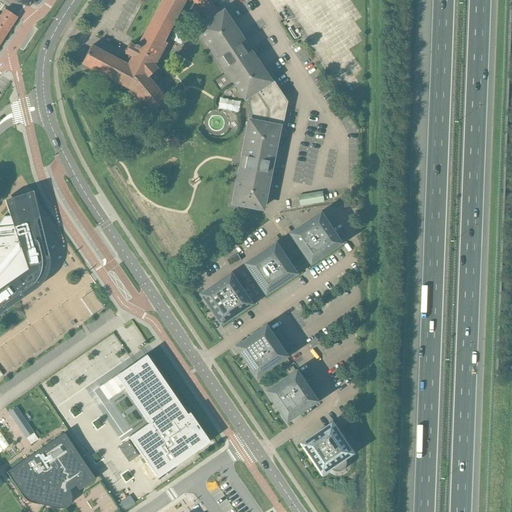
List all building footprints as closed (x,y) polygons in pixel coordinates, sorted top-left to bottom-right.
[(232,203),(261,209),(278,128),(281,129),(286,102),(271,80),(268,82),(222,13),(219,15),(208,0),(162,0),(136,49),(130,45),(125,53),(132,57),(127,66),(91,47),(82,64),(131,90),(150,113),(165,100),(146,78),(155,70),(153,66),(165,43),(162,42),(183,0),(187,0),(189,1),(191,0),(192,0),(208,22),(198,29),(244,99),(247,97),(252,122),(248,121),(232,203)] [(0,21),(10,29),(17,18),(5,10),(0,16),(0,15),(0,21)] [(0,36),(4,39),(10,29),(0,21),(0,36)] [(32,189),(3,198),(8,214),(3,214),(0,219),(0,311),(14,302),(35,287),(38,284),(41,281),(44,278),(45,274),(47,270),(48,264),(49,260),(48,253),(32,189)] [(299,196),(301,206),(324,202),(323,191),(299,196)] [(313,263),(341,243),(322,215),(294,234),(313,263)] [(268,293),(296,274),(277,245),(249,265),(268,293)] [(230,266),(241,260),(238,254),(227,260),(230,266)] [(223,323),(251,304),(232,276),(204,295),(223,323)] [(123,331),(127,335),(128,334),(137,346),(145,340),(133,323),(123,331)] [(258,375),(287,356),(268,328),(239,347),(258,375)] [(115,376),(99,387),(108,401),(124,390),(148,424),(128,437),(128,438),(146,463),(156,479),(212,440),(190,408),(187,409),(148,353),(145,355),(115,376)] [(289,420),(317,401),(298,373),(270,392),(289,420)] [(16,408),(8,413),(26,438),(33,433),(16,408)] [(305,444),(324,472),(331,468),(333,470),(336,472),(339,472),(342,471),(345,470),(346,467),(347,464),(347,461),(346,458),(352,453),(333,425),(305,444)] [(62,435),(5,475),(22,499),(24,501),(26,502),(28,504),(30,504),(58,509),(61,510),(63,509),(65,508),(67,507),(69,505),(70,502),(71,500),(70,498),(69,491),(75,486),(78,490),(94,480),(62,435)] [(122,511),(135,503),(129,495),(117,503),(122,511)]
